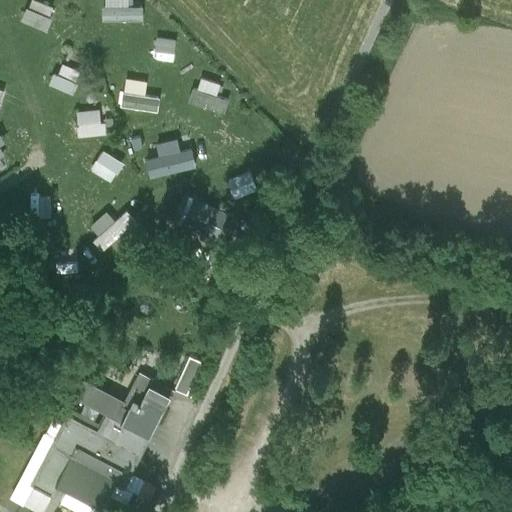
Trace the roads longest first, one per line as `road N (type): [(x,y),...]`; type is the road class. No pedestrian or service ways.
road 1 (track): [(388,0),(249,305)]
road 2 (track): [(249,305),(156,511)]
